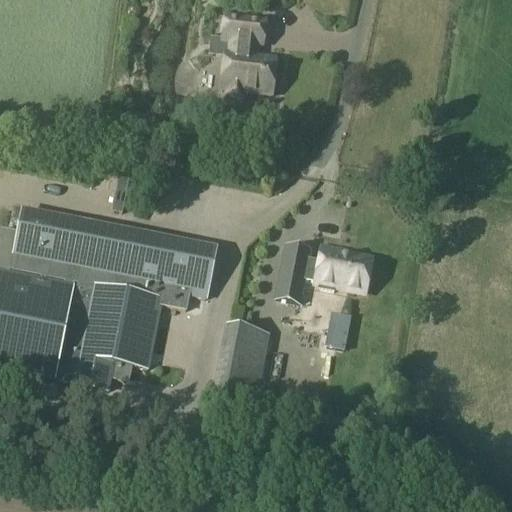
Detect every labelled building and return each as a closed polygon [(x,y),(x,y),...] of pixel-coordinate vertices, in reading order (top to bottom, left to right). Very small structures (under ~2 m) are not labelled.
[(224,19),(221,44),(229,45),(228,57),(225,57),(222,77),(228,77),(225,102),(242,104),(243,96),(270,99),(274,62),(247,59),(248,47),(261,49),(264,24),(224,19)] [(122,126),(121,134),(129,143),(137,143),(142,140),(143,132),(137,123),(129,122),(122,126)] [(117,183),(119,173),(120,168),(97,163),(94,178),(117,183)] [(119,173),(117,183),(111,214),(121,216),(129,175),(119,173)] [(131,371),(148,375),(161,310),(185,315),(188,301),(206,304),(216,252),(20,213),(16,235),(0,232),(0,379),(36,387),(37,382),(55,386),(108,397),(110,383),(128,386),(131,371)] [(334,291),(363,297),(370,263),(341,258),(342,255),(321,251),(319,265),(307,262),(308,255),(285,250),(275,303),(298,307),(303,284),(315,286),(314,287),(319,288),(318,292),(333,295),(334,291)] [(209,411),(251,419),(267,339),(225,330),(209,411)]
